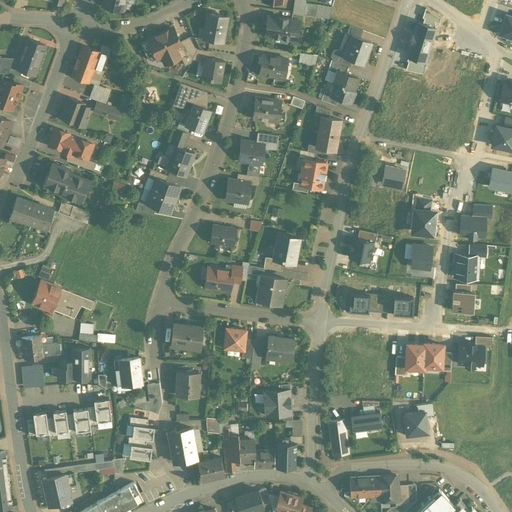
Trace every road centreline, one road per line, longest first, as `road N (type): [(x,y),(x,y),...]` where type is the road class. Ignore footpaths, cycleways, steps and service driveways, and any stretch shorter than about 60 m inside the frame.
road 1 (residential): [(318,322),(433,329),(449,200),(473,159),(497,49),(476,34)]
road 2 (residential): [(318,322),(345,179),(406,0)]
road 3 (residential): [(240,0),(245,40),(218,150),(159,299)]
road 4 (residential): [(324,491),(350,468),(421,464),(471,481),(498,511)]
road 5 (residential): [(30,511),(0,320)]
road 6 (residential): [(150,511),(239,478),(305,482)]
road 7 (residential): [(318,322),(159,299)]
road 8 (residential): [(305,482),(318,322)]
road 9 (residential): [(68,35),(13,183)]
